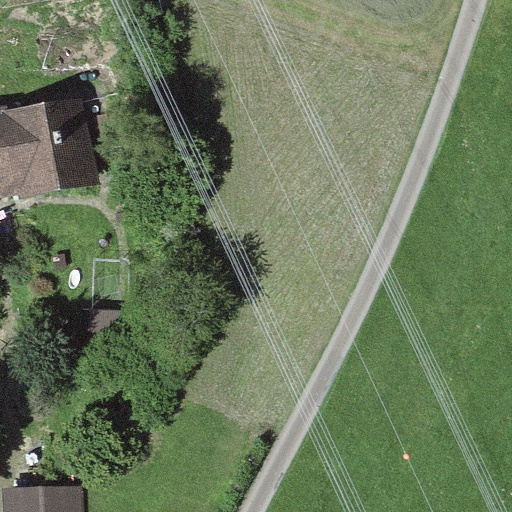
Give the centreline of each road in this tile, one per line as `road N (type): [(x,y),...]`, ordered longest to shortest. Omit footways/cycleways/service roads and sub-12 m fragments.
road 1 (track): [(485,0),(405,215),(241,511)]
road 2 (track): [(0,451),(7,385),(0,295)]
